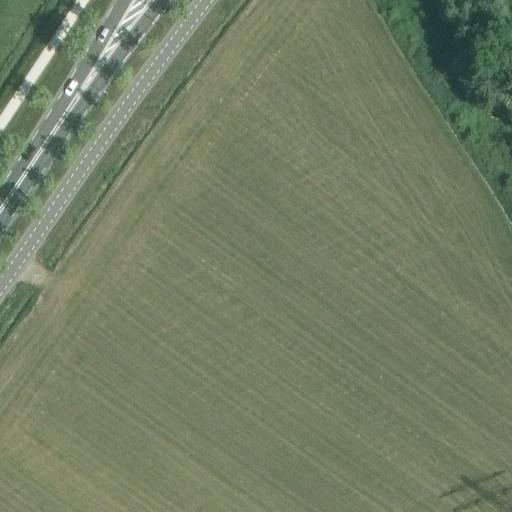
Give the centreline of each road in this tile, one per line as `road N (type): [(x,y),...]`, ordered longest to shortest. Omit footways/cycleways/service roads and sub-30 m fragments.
road 1 (unclassified): [(0,287),(205,0)]
road 2 (primary): [(70,108),(160,0)]
road 3 (primary): [(0,212),(70,108)]
road 4 (primary): [(132,0),(70,108)]
